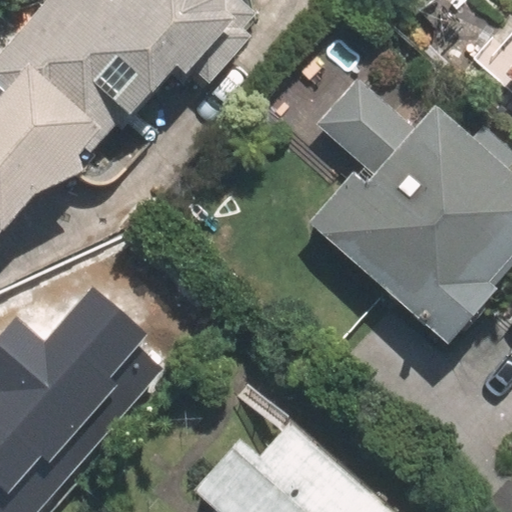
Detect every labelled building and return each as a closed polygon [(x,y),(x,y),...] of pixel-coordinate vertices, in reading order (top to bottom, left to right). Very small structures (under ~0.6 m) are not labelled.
[(0,282),(167,81),(195,104),(271,12),(256,0),(48,0),(0,58),(0,282)] [(511,38),(480,74),(511,102),(511,38)] [(300,236),(441,358),(490,302),(483,295),(511,261),(511,188),(502,180),(511,168),(511,166),(477,136),(466,149),(427,116),(409,136),(352,86),(310,134),(355,173),(300,236)] [(511,318),(503,328),(511,336),(511,318)] [(0,419),(20,398),(0,378),(0,419)] [(230,454),(183,506),(189,511),(366,511),(282,436),(250,472),(230,454)]
